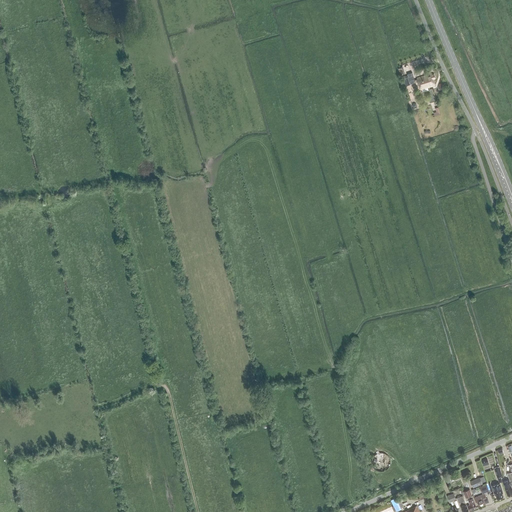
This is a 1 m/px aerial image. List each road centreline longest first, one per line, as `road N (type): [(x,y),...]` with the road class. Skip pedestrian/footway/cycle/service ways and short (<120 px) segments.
road 1 (unclassified): [(350,511),(511,437)]
road 2 (unclassified): [(511,259),(475,131)]
road 3 (primary): [(477,117),(428,0)]
